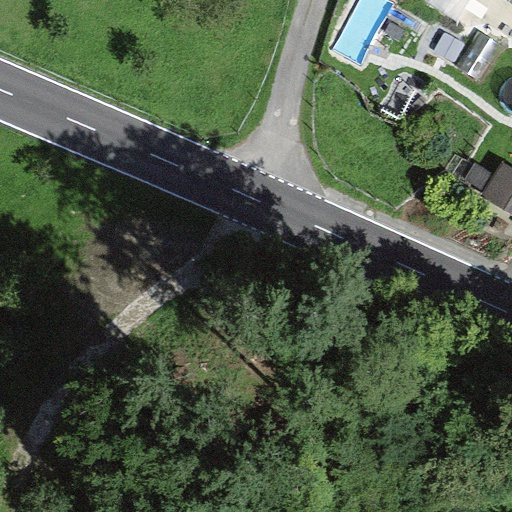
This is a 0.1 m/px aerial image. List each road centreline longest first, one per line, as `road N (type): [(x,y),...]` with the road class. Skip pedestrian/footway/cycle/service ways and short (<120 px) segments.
road 1 (tertiary): [(511,316),(0,92)]
road 2 (track): [(313,0),(262,203)]
